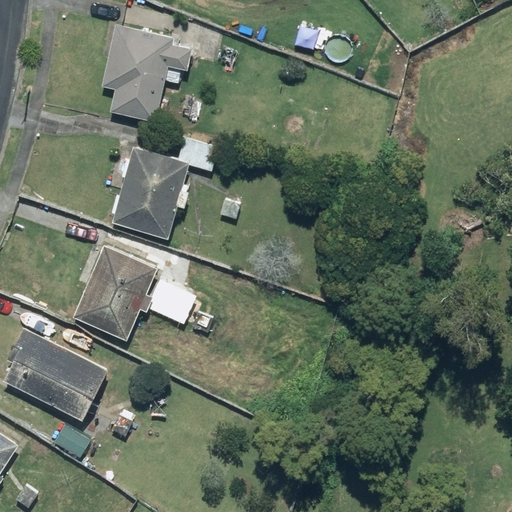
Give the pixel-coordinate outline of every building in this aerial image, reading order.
[(116,106),(161,116),(172,62),(193,66),(199,42),(179,38),(180,30),(120,17),(107,80),(121,83),(116,106)] [(192,159),(136,144),(116,216),(172,232),(192,159)] [(164,263),(109,240),(80,311),(134,334),(164,263)] [(219,312),(191,305),(185,326),(214,334),(219,312)] [(33,323),(7,374),(87,414),(113,363),(33,323)] [(142,416),(123,403),(108,426),(128,439),(142,416)] [(0,481),(26,440),(0,423),(0,481)]
